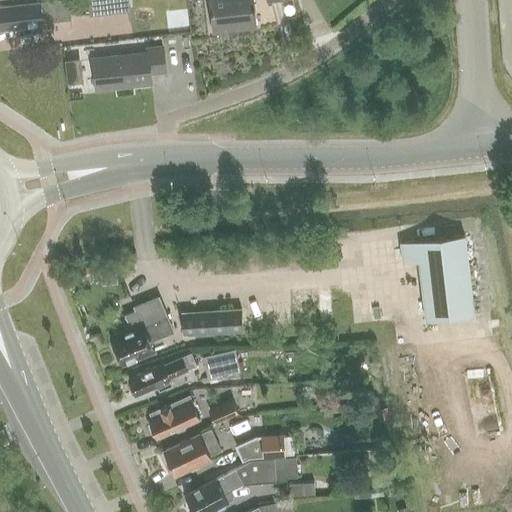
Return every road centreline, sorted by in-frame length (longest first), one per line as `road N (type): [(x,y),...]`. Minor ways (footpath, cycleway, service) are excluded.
road 1 (unclassified): [(476,148),(387,159),(147,157)]
road 2 (unclassified): [(476,148),(469,0)]
road 3 (unclassified): [(9,188),(147,157)]
road 4 (secondary): [(83,511),(22,394)]
